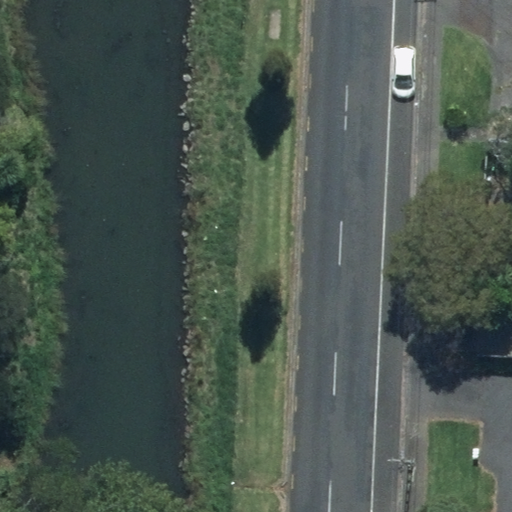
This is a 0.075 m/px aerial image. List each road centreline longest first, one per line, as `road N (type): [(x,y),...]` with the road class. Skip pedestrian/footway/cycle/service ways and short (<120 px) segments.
road 1 (tertiary): [(361,0),(340,511)]
road 2 (unknown): [(345,386),(511,396)]
